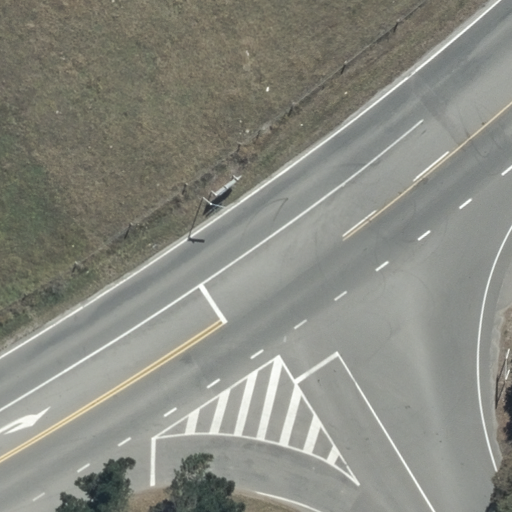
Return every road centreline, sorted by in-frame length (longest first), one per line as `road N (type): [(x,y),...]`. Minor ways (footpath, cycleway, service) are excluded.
road 1 (secondary): [(377,511),(333,488),(226,462),(94,447),(14,455)]
road 2 (secondary): [(292,282),(14,455)]
road 3 (secondary): [(511,102),(292,282)]
road 4 (unclassified): [(292,282),(429,511)]
